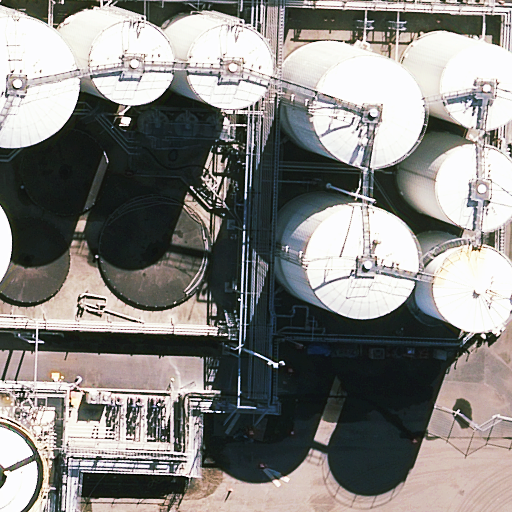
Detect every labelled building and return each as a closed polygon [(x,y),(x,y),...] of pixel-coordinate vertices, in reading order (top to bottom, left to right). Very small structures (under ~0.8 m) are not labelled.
[(0,0),(0,127),(7,127),(27,120),(44,108),(56,90),(62,70),(61,48),(54,28),(40,12),(22,0),(21,0),(0,0)] [(81,81),(92,89),(105,94),(119,94),(132,89),(143,81),(151,70),(155,56),(154,43),(149,30),(141,19),(129,12),(115,8),(101,10),(87,16),(77,27),(70,40),(69,55),(73,69),(81,81)] [(176,81),(187,90),(200,94),(214,94),(227,90),(238,82),(246,70),(250,57),(249,43),(245,30),(236,20),(224,12),(211,9),(196,10),(182,17),(172,27),(165,41),(164,56),(168,70),(176,81)] [(427,102),(438,110),(451,114),(465,114),(478,110),(490,102),(497,90),(501,77),(501,63),(496,50),(487,40),(475,32),(462,29),(447,31),(434,37),(423,48),(417,61),(416,76),(419,90),(427,102)] [(305,130),(319,141),(336,146),(353,147),(370,141),(384,130),(394,116),(399,99),(399,82),(392,65),(381,51),(366,42),(349,38),(330,40),(313,48),(299,61),(291,79),(290,97),(295,116),(305,130)] [(428,203),(439,211),(452,215),(466,215),(479,211),(490,203),(498,192),(502,178),(501,165),(496,152),(487,141),(476,134),(462,130),(447,132),(434,138),(423,149),(417,162),(416,177),(420,191),(428,203)] [(296,285),(310,296),(327,301),(344,301),(361,296),(375,285),(385,271),(390,254),(389,236),(383,220),(372,206),(357,197),(340,192),(321,194),(304,202),(290,216),(282,233),(281,252),(286,270),(296,285)] [(423,313),(434,321),(447,325),(461,325),(474,321),(485,313),(493,301),(497,288),(496,274),(491,262),(482,251),(471,244),(457,240),(442,242),(429,248),(418,259),(412,272),(411,287),(415,301),(423,313)] [(0,501),(13,492),(23,477),(28,460),(28,443),(21,426),(10,413),(0,406),(0,501)]
